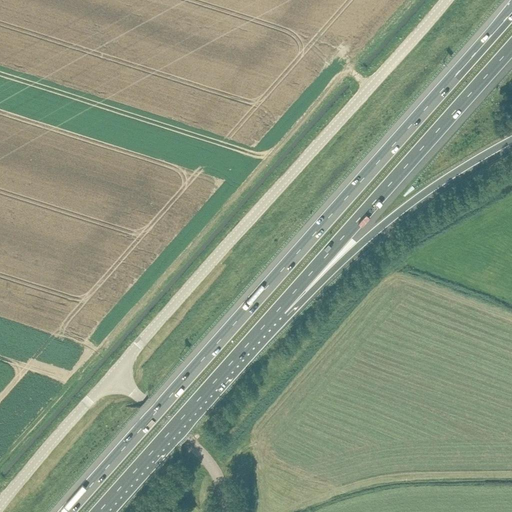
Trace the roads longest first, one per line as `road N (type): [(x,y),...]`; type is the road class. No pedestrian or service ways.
road 1 (motorway): [(511,12),(67,511)]
road 2 (tertiary): [(113,374),(444,0)]
road 3 (motorway): [(277,310),(511,46)]
road 4 (motorway): [(277,310),(418,196),(511,140)]
road 5 (motorway): [(98,511),(277,310)]
road 6 (track): [(218,476),(386,284)]
road 7 (unclassified): [(224,511),(220,481),(202,453),(113,374)]
road 8 (tertiary): [(0,506),(113,374)]
